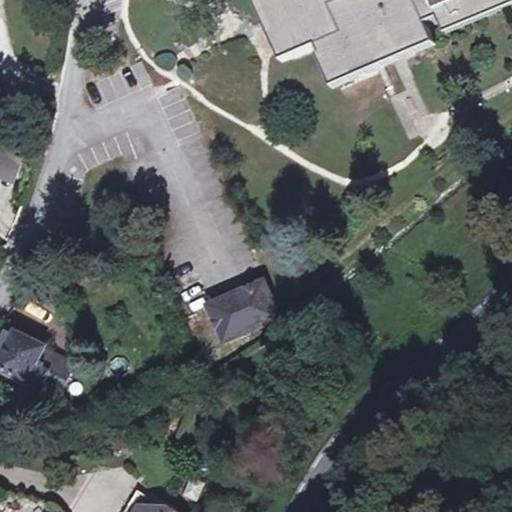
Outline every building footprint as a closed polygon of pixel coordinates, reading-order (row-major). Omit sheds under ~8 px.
[(511,0),(277,0),(285,17),(298,46),(337,29),(358,75),(442,37),(439,29),(451,23),(457,38),(511,12),(511,0)] [(24,127),(40,131),(46,108),(30,104),(24,127)] [(0,180),(22,187),(29,160),(0,151),(0,180)] [(229,347),(280,324),(263,292),(215,315),(229,347)] [(46,347),(16,334),(0,370),(0,372),(27,385),(28,383),(46,391),(48,389),(63,395),(77,364),(45,349),(46,347)]
